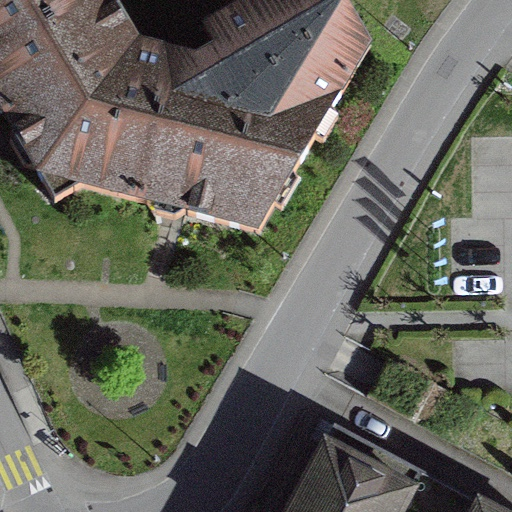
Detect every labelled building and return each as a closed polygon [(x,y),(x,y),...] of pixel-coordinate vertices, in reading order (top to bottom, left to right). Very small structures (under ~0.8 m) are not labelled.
[(0,0),(0,54),(91,0),(0,0)] [(138,44),(112,0),(91,0),(0,54),(0,83),(8,97),(5,111),(16,130),(31,135),(36,145),(32,163),(56,203),(83,187),(137,201),(175,54),(138,44)] [(217,49),(198,60),(175,54),(137,201),(157,207),(173,197),(189,201),(191,216),(259,233),(353,76),(338,50),(364,35),(344,1),(339,0),(254,0),(205,29),(217,49)] [(474,511),(479,503),(335,426),(289,511),(474,511)] [(496,511),(479,503),(474,511),(496,511)]
